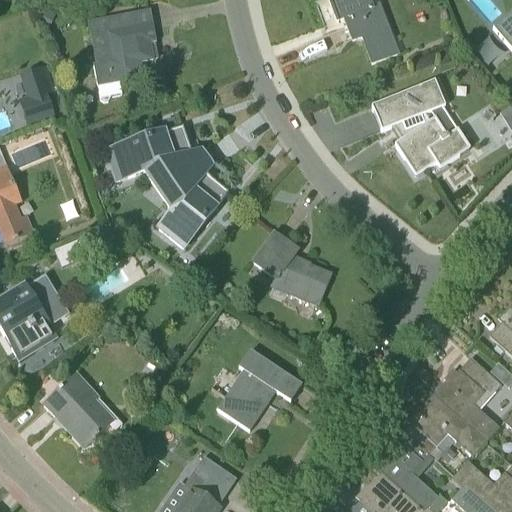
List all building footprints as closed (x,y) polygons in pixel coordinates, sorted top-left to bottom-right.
[(366,0),(327,0),(337,25),(338,24),(338,23),(344,21),(352,44),(362,41),(372,67),(398,57),(379,6),(370,9),(366,0)] [(42,12),(36,24),(47,29),(53,17),(42,12)] [(511,57),(511,16),(492,34),(511,57)] [(155,45),(151,28),(121,33),(118,21),(87,27),(95,67),(92,68),(99,102),(103,105),(108,104),(109,100),(113,99),(113,100),(121,98),(119,85),(143,80),(140,65),(152,63),(149,46),(155,45)] [(35,73),(23,77),(31,101),(43,97),(35,73)] [(371,110),(381,135),(391,131),(399,144),(394,147),(415,179),(435,166),(439,172),(469,152),(457,133),(447,140),(434,121),(428,125),(424,118),(445,109),(434,84),(371,110)] [(165,123),(168,132),(176,130),(173,120),(165,123)] [(143,175),(167,210),(171,216),(158,232),(183,251),(228,196),(203,176),(211,171),(200,154),(192,160),(182,130),(106,155),(116,184),(143,175)] [(0,236),(5,249),(34,237),(27,220),(19,223),(13,208),(20,205),(5,170),(0,172),(0,236)] [(74,260),(85,256),(114,245),(110,234),(70,250),(74,260)] [(276,282),(272,290),(317,309),(329,279),(312,271),(312,269),(310,268),(308,273),(299,269),(291,263),(297,255),(273,237),(252,265),(276,282)] [(44,279),(25,291),(24,289),(0,303),(0,334),(18,364),(56,341),(48,329),(68,317),(44,279)] [(511,360),(511,310),(505,318),(507,320),(489,340),(504,353),(511,360)] [(207,392),(224,403),(217,414),(249,435),(250,434),(246,432),(264,405),(268,407),(268,406),(261,401),(268,391),(290,406),(301,389),(249,354),(238,371),(243,374),(228,397),(211,386),(207,392)] [(445,386),(433,399),(485,446),(498,432),(478,413),(500,388),(470,361),(459,374),(446,387),(445,386)] [(84,452),(109,429),(90,409),(98,402),(76,378),(43,408),(84,452)] [(419,448),(429,457),(446,438),(472,461),(485,446),(433,399),(414,419),(416,421),(410,428),(425,441),(419,448)] [(411,477),(429,457),(419,448),(412,456),(397,443),(385,456),(383,454),(369,470),(379,479),(381,476),(420,511),(426,511),(427,511),(437,500),(411,477)] [(511,511),(511,470),(510,468),(492,489),(468,467),(452,485),(462,494),(465,491),(488,511),(511,511)] [(232,500),(194,474),(181,494),(187,498),(178,511),(218,511),(228,499),(231,501),(232,500)] [(426,511),(427,511),(426,511),(420,511),(381,476),(379,479),(362,497),(364,498),(358,505),(365,511),(426,511)] [(488,511),(465,491),(462,494),(452,505),(459,511),(488,511)] [(437,500),(427,511),(440,511),(446,506),(438,499),(437,500)]
